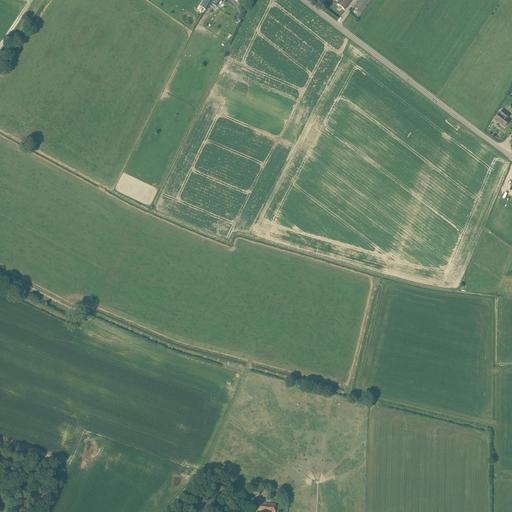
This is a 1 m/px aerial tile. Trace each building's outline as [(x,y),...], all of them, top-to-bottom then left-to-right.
[(203,0),(200,6),(205,9),(210,0),(203,0)] [(351,0),(339,0),(337,4),(345,9),(351,0)] [(362,13),(363,13),(371,0),(359,0),(354,7),(360,11),(357,15),(359,17),(362,13)] [(499,120),(497,122),(505,127),(510,120),(506,117),(508,114),(503,110),(500,113),(496,118),(499,120)] [(251,484),(249,493),(259,496),(261,487),(251,484)] [(275,511),(276,504),(259,502),(258,511),(266,511),(275,511)]
